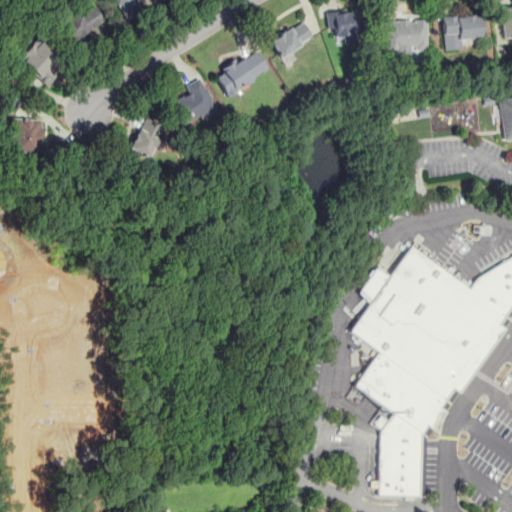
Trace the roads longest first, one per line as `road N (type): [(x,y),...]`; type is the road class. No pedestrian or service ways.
road 1 (residential): [(41,300),(30,326),(27,511)]
road 2 (residential): [(248,0),(126,79),(82,121)]
